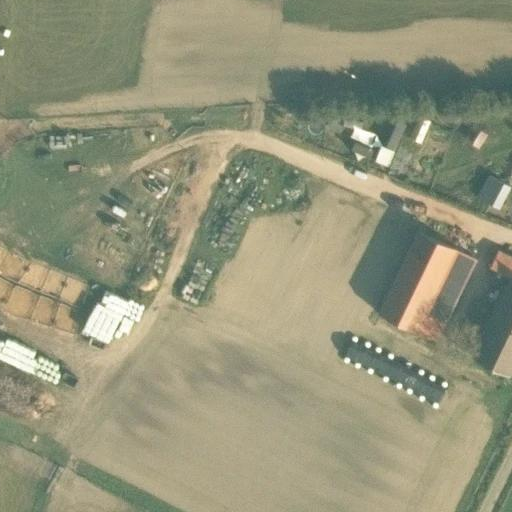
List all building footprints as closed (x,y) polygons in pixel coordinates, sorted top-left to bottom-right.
[(395,118),(378,159),(390,164),(407,123),(395,118)] [(357,140),(353,148),(375,157),(379,148),(357,140)] [(184,152),(104,313),(147,335),(227,174),(184,152)] [(492,204),(503,183),(488,175),(477,196),(492,204)] [(433,341),(474,258),(392,216),(350,299),(433,341)] [(509,375),(511,367),(511,256),(498,250),(490,266),(510,276),(471,356),(509,375)] [(319,340),(309,358),(442,432),(452,413),(319,340)] [(183,352),(140,438),(288,511),(349,511),(380,450),(183,352)] [(433,374),(427,389),(456,401),(462,386),(433,374)]
